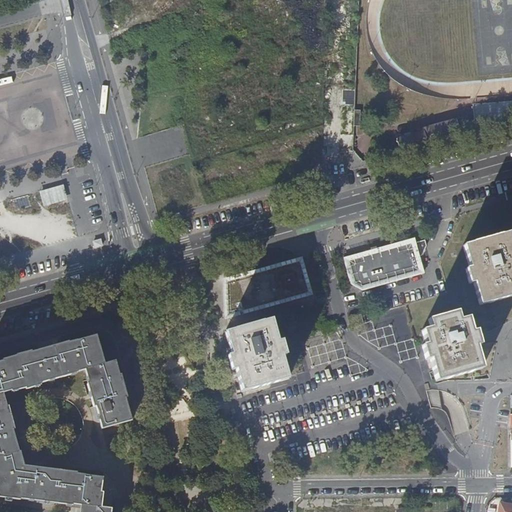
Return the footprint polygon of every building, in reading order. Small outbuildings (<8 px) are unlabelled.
[(475,127),(483,128),(511,119),(511,100),(474,104),(475,127)] [(397,139),(400,151),(472,131),(467,116),(423,128),(423,129),(421,130),(421,132),(411,134),(410,132),(408,132),(408,135),(397,139)] [(62,193),(60,186),(38,193),(40,199),(42,199),(44,205),(60,200),(58,194),(62,193)] [(474,283),(481,306),(511,296),(511,244),(509,234),(464,247),(470,268),(466,270),(470,284),(474,283)] [(364,255),(345,261),(352,286),(364,292),(425,273),(420,257),(423,256),(427,247),(425,241),(416,243),(415,240),(364,255)] [(226,281),(228,317),(311,294),(302,263),(301,260),(260,271),(245,275),(226,281)] [(483,369),(481,364),(476,346),(481,345),(478,337),(476,331),(472,332),(468,318),(459,321),(457,312),(429,320),(432,328),(422,331),(426,345),(425,345),(422,346),(426,360),(430,359),(431,364),(436,382),(483,369)] [(366,321),(364,316),(355,318),(357,324),(366,321)] [(272,320),(226,332),(233,355),(228,356),(230,362),(232,370),(236,369),(242,391),(289,379),(282,356),(287,355),(286,352),(283,340),(278,342),(272,320)] [(97,335),(69,343),(68,342),(37,351),(31,353),(31,351),(17,355),(17,356),(3,360),(3,361),(0,361),(0,496),(23,499),(23,498),(28,499),(73,505),(73,503),(77,504),(81,504),(80,511),(111,511),(112,508),(108,508),(102,507),(104,492),(101,492),(103,477),(77,473),(77,472),(25,465),(22,455),(20,451),(13,430),(15,429),(9,407),(7,407),(2,392),(12,390),(12,391),(26,387),(27,389),(41,385),(40,383),(77,373),(77,372),(85,369),(88,380),(89,383),(88,384),(91,394),(94,406),(96,406),(101,423),(104,432),(133,424),(130,413),(125,397),(127,397),(121,375),(120,376),(116,361),(105,364),(103,357),(97,335)] [(122,446),(119,436),(111,438),(113,448),(122,446)] [(511,511),(511,503),(500,502),(498,511),(511,511)]
